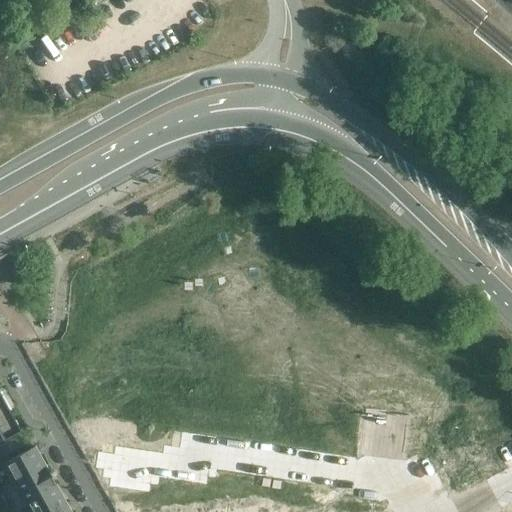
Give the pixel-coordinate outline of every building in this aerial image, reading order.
[(0,437),(2,441),(19,431),(7,410),(0,397),(0,437)] [(9,454),(25,445),(21,436),(19,437),(4,445),(9,454)] [(0,458),(9,454),(4,445),(0,447),(0,458)] [(39,457),(33,447),(28,450),(0,465),(11,484),(11,485),(44,467),(39,457)] [(44,467),(11,485),(11,484),(2,489),(3,490),(13,509),(22,504),(55,486),(44,467)] [(55,486),(22,504),(13,509),(15,511),(52,511),(65,505),(55,486)]
